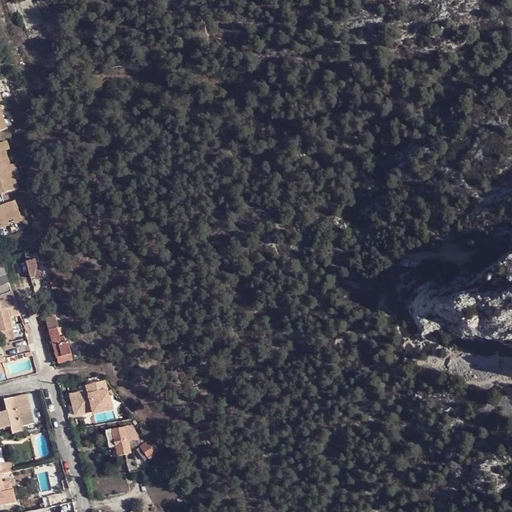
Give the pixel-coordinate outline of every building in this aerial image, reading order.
[(0,103),(0,132),(10,129),(0,103)] [(4,142),(0,143),(0,224),(24,216),(18,200),(25,198),(4,142)] [(35,259),(26,261),(31,278),(34,277),(37,266),(35,259)] [(1,260),(0,260),(0,311),(2,311),(8,309),(17,306),(12,291),(9,292),(3,276),(7,275),(1,260)] [(8,309),(2,311),(0,311),(0,332),(13,329),(9,316),(8,309)] [(46,317),(49,328),(57,326),(58,326),(55,314),(46,317)] [(57,326),(49,328),(57,356),(72,351),(69,340),(66,339),(64,334),(60,335),(57,326)] [(7,340),(14,338),(13,329),(0,332),(0,341),(1,344),(8,343),(7,340)] [(72,351),(57,356),(58,361),(73,357),(72,351)] [(93,402),(109,398),(106,382),(89,386),(90,392),(93,402)] [(93,402),(90,392),(73,396),(78,416),(95,412),(94,408),(93,402)] [(22,428),(35,425),(27,395),(15,398),(22,428)] [(15,398),(7,400),(8,404),(9,408),(11,415),(9,416),(11,424),(14,434),(23,432),(22,428),(15,398)] [(111,405),(109,398),(93,402),(94,408),(111,405)] [(11,415),(9,408),(0,410),(0,426),(11,424),(9,416),(11,415)] [(126,428),(130,442),(140,440),(137,425),(126,428)] [(120,457),(128,456),(132,455),(130,442),(126,428),(114,430),(118,447),(120,457)] [(114,430),(107,432),(111,449),(118,447),(114,430)] [(58,443),(56,435),(49,437),(47,438),(49,444),(58,443)] [(151,459),(157,454),(149,443),(142,447),(151,459)] [(113,459),(120,457),(118,447),(111,449),(113,459)] [(162,460),(166,459),(162,454),(160,452),(157,454),(162,460)] [(63,462),(61,454),(54,455),(56,463),(63,462)] [(139,470),(135,454),(132,455),(128,456),(131,471),(139,470)] [(179,477),(174,471),(167,475),(172,482),(179,477)] [(22,488),(5,492),(8,506),(25,502),(22,488)] [(205,511),(197,502),(191,507),(194,511),(205,511)]
